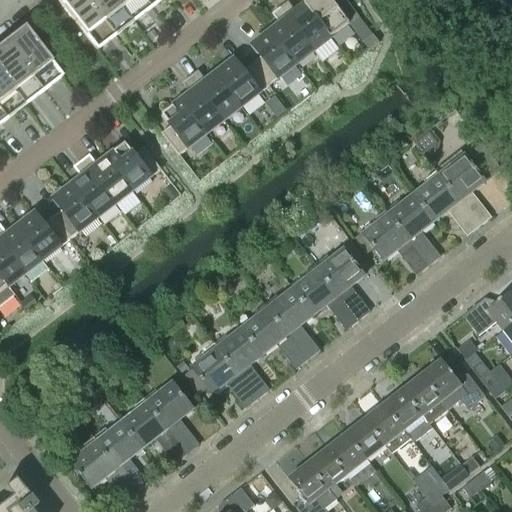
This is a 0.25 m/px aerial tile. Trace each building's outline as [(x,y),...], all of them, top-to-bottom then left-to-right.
[(85,0),(61,0),(57,3),(96,52),(114,38),(85,0)] [(113,0),(85,0),(114,38),(132,24),(113,0)] [(142,0),(113,0),(132,24),(151,10),(142,0)] [(142,0),(151,10),(163,0),(142,0)] [(314,0),(305,7),(331,40),(350,26),(329,0),(314,0)] [(314,53),(331,40),(305,7),(296,14),(288,4),(280,10),(314,53)] [(271,34),(297,67),(314,53),(280,10),(272,16),(280,27),(271,34)] [(62,79),(23,29),(5,44),(43,93),(62,79)] [(157,38),(152,31),(145,36),(150,43),(157,38)] [(269,88),(297,67),(271,34),(253,48),(261,59),(252,66),(269,88)] [(379,44),(373,36),(363,44),(369,52),(379,44)] [(0,75),(25,107),(43,93),(5,44),(0,47),(0,75)] [(215,77),(241,110),(269,88),(252,66),(243,73),(234,62),(215,77)] [(224,123),(241,110),(215,77),(206,84),(198,73),(190,79),(224,123)] [(0,75),(0,112),(7,121),(25,107),(0,75)] [(191,96),(181,103),(207,136),(224,123),(190,79),(182,85),(191,96)] [(179,158),(207,136),(181,103),(163,118),(171,128),(162,136),(179,158)] [(161,172),(144,149),(134,157),(126,146),(107,161),(133,193),(161,172)] [(116,207),(133,193),(107,161),(98,168),(90,157),(82,163),(116,207)] [(440,179),(479,229),(490,221),(470,196),(485,184),(465,159),(440,179)] [(73,187),(98,220),(116,207),(82,163),(74,169),(82,180),(73,187)] [(413,199),(434,224),(449,212),(468,238),(479,229),(440,179),(413,199)] [(71,241),(98,220),(73,187),(55,201),(63,211),(53,219),(71,241)] [(165,196),(170,202),(178,196),(173,190),(165,196)] [(390,218),(430,268),(439,260),(420,235),(434,224),(413,199),(390,218)] [(17,230),(43,263),(71,241),(53,219),(45,226),(37,215),(17,230)] [(398,252),(418,277),(430,268),(390,218),(364,238),(383,263),(398,252)] [(0,243),(26,276),(43,263),(17,230),(8,237),(0,226),(0,243)] [(0,278),(9,289),(26,276),(0,243),(0,278)] [(320,272),(359,323),(369,315),(349,290),(364,278),(344,253),(320,272)] [(294,292),(314,318),(328,307),(347,332),(359,323),(320,272),(294,292)] [(0,309),(15,297),(9,289),(0,278),(0,309)] [(269,312),(308,363),(319,354),(299,329),(314,318),(294,292),(269,312)] [(502,333),(511,325),(511,295),(492,310),(485,301),(463,318),(476,335),(493,322),(502,333)] [(31,299),(20,307),(25,313),(36,305),(31,299)] [(243,332),(263,357),(277,346),(297,371),(308,363),(269,312),(243,332)] [(219,350),(258,401),(268,394),(248,369),(263,357),(243,332),(238,324),(225,335),(230,342),(219,350)] [(511,325),(502,333),(511,345),(511,325)] [(227,386),(246,411),(258,401),(219,350),(192,371),(212,397),(227,386)] [(464,362),(479,381),(489,374),(474,355),(464,362)] [(485,399),(467,377),(458,384),(441,363),(422,378),(448,412),(460,403),(468,412),(485,399)] [(511,386),(498,367),(489,374),(479,381),(494,401),(504,393),(511,387),(511,386)] [(448,412),(422,378),(403,393),(423,419),(429,427),(448,412)] [(149,406),(188,456),(198,448),(178,423),(193,412),(173,386),(149,406)] [(384,407),(404,433),(423,419),(403,393),(384,407)] [(494,401),(510,420),(511,418),(511,403),(504,393),(494,401)] [(88,420),(97,413),(89,402),(80,410),(88,420)] [(124,425),(143,450),(157,440),(176,465),(188,456),(149,406),(124,425)] [(404,433),(384,407),(365,422),(385,448),(391,456),(410,441),(404,433)] [(346,437),(366,463),(385,448),(365,422),(346,437)] [(97,446),(137,496),(147,488),(128,463),(143,450),(124,425),(97,446)] [(496,436),(486,444),(493,453),(503,445),(496,436)] [(327,452),(347,478),(366,463),(346,437),(327,452)] [(106,479),(126,505),(137,496),(97,446),(72,466),(91,491),(106,479)] [(308,467),(328,493),(347,478),(327,452),(308,467)] [(468,477),(479,469),(472,460),(461,468),(468,477)] [(324,511),(317,502),(328,493),(308,467),(289,481),(306,503),(296,511),(297,511),(324,511)] [(458,485),(468,477),(461,468),(451,476),(458,485)] [(472,482),(480,492),(491,484),(483,474),(472,482)] [(470,500),(480,492),(472,482),(462,490),(470,500)] [(0,511),(33,511),(34,511),(13,484),(3,491),(10,501),(0,508),(0,511)] [(241,491),(218,508),(221,511),(249,511),(254,508),(241,491)] [(432,510),(443,501),(436,492),(425,500),(432,510)] [(415,508),(417,511),(429,511),(432,510),(425,500),(415,508)] [(432,510),(433,511),(449,511),(451,511),(443,501),(432,510)]
